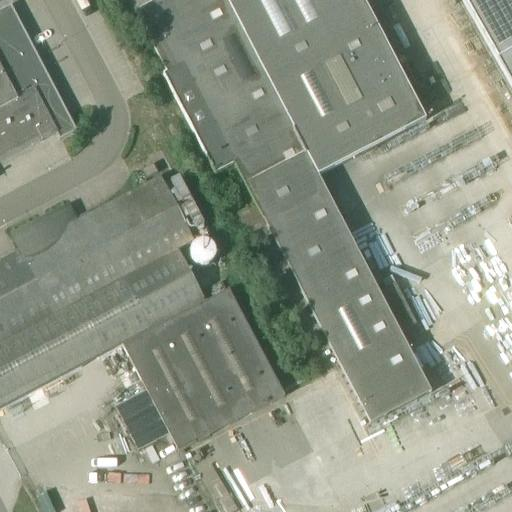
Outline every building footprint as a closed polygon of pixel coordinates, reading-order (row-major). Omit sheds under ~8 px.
[(424,119),(361,0),(147,0),(151,6),(135,14),(166,74),(162,76),(215,176),(234,166),(255,205),(237,215),(248,236),(266,226),(369,424),(430,393),(399,333),(415,324),(394,284),(378,293),(316,175),(424,119)] [(511,0),(460,0),(511,90),(511,0)] [(0,163),(57,134),(59,139),(74,131),(37,61),(35,62),(30,52),(32,51),(9,8),(0,12),(0,163)] [(144,181),(157,174),(152,165),(140,171),(144,181)] [(0,410),(122,347),(205,303),(177,251),(194,242),(159,177),(36,242),(34,239),(17,248),(19,252),(0,261),(0,410)] [(189,219),(192,226),(195,231),(203,226),(178,178),(169,183),(174,192),(170,194),(177,207),(181,204),(183,208),(179,210),(185,222),(189,219)] [(205,303),(122,347),(145,391),(114,408),(137,452),(168,436),(178,453),(284,397),(228,291),(205,303)]
